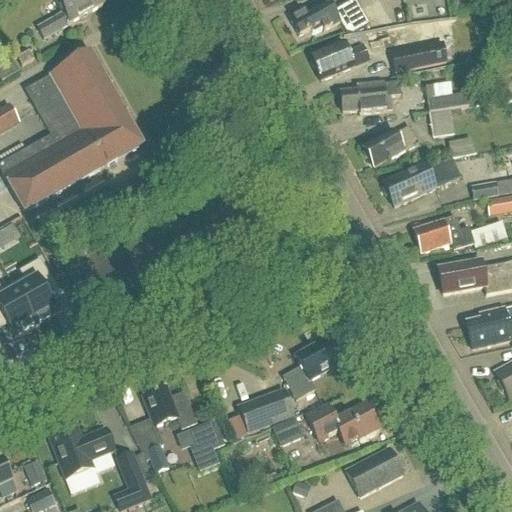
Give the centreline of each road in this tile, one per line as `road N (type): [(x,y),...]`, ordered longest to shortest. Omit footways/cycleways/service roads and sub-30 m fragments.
road 1 (residential): [(0,396),(368,246)]
road 2 (residential): [(511,494),(368,246)]
road 3 (residential): [(368,246),(229,0)]
